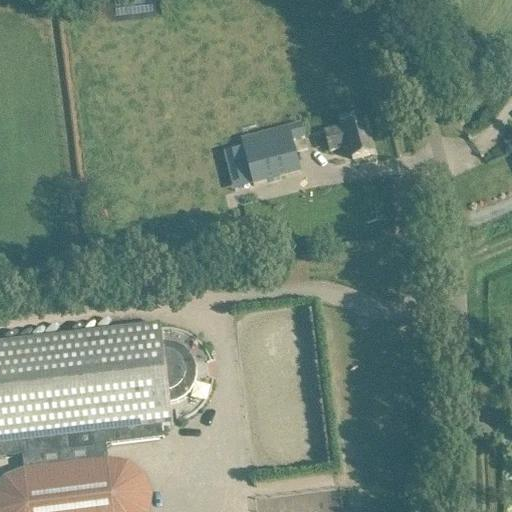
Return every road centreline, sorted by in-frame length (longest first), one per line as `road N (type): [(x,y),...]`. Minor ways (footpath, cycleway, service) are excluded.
road 1 (unclassified): [(461,511),(454,257),(433,141),(392,0)]
road 2 (unknown): [(455,310),(333,285),(220,295),(225,388),(214,443),(176,480)]
